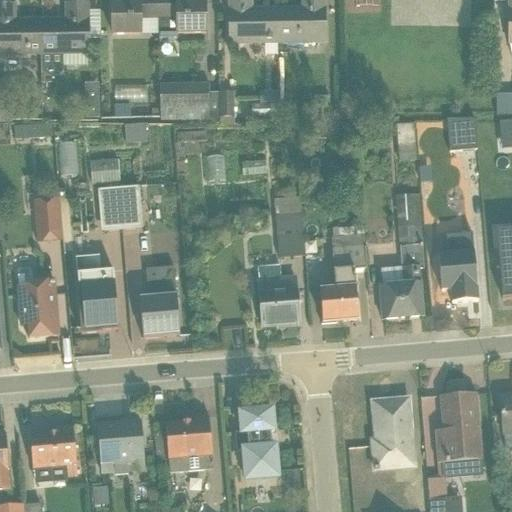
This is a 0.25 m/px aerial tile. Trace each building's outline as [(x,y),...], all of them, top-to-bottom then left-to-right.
[(281,51),(281,15),(256,15),(256,0),(231,0),(231,50),(281,51)] [(281,51),(330,52),(330,0),(302,0),(303,15),(281,15),(281,51)] [(333,0),(334,22),(365,21),(364,0),(333,0)] [(182,44),(212,43),(211,8),(181,9),(182,44)] [(0,61),(45,62),(45,25),(19,25),(19,9),(0,9),(0,61)] [(45,62),(94,62),(94,9),(67,9),(67,25),(45,25),(45,62)] [(115,44),(149,44),(149,10),(115,10),(115,44)] [(219,89),(147,90),(147,117),(220,116),(219,89)] [(503,96),(482,100),(485,113),(506,109),(503,96)] [(99,123),(116,124),(117,107),(100,106),(99,123)] [(33,144),(31,127),(0,130),(0,146),(0,147),(33,144)] [(111,128),(111,147),(131,146),(131,128),(111,128)] [(45,180),(58,180),(57,147),(44,147),(45,180)] [(78,189),(103,188),(102,164),(77,165),(78,189)] [(85,189),(86,234),(130,234),(129,188),(85,189)] [(385,196),(385,273),(404,273),(404,196),(385,196)] [(262,219),(286,217),(284,201),(261,203),(262,219)] [(52,211),(26,214),(30,254),(55,252),(52,211)] [(265,261),(291,258),(287,218),(260,221),(265,261)] [(342,265),(342,233),(320,232),(320,264),(342,265)] [(511,235),(495,237),(501,305),(511,303),(511,235)] [(451,309),(477,307),(471,239),(436,242),(440,297),(450,296),(451,309)] [(63,270),(88,269),(88,257),(63,258),(63,270)] [(101,338),(117,337),(113,277),(76,279),(80,342),(101,340),(101,338)] [(266,338),(307,335),(304,284),(262,287),(266,338)] [(25,349),(63,346),(58,289),(21,292),(25,349)] [(384,329),(429,326),(426,291),(381,294),(384,329)] [(330,333),(368,330),(366,295),(327,298),(330,333)] [(150,349),(188,347),(185,302),(147,305),(150,349)] [(511,395),(503,397),(506,441),(511,440),(511,395)] [(442,468),(486,465),(481,398),(442,402),(444,433),(439,434),(442,468)] [(375,477),(421,472),(414,400),(374,404),(377,442),(372,443),(375,477)] [(251,482),(287,480),(282,410),(246,413),(251,482)] [(217,464),(215,423),(169,425),(171,466),(217,464)] [(149,468),(146,424),(103,426),(106,470),(149,468)] [(86,485),(84,433),(37,434),(38,474),(67,474),(67,485),(86,485)] [(0,496),(14,495),(11,435),(0,435),(0,496)] [(443,511),(443,491),(427,492),(427,511),(443,511)]
